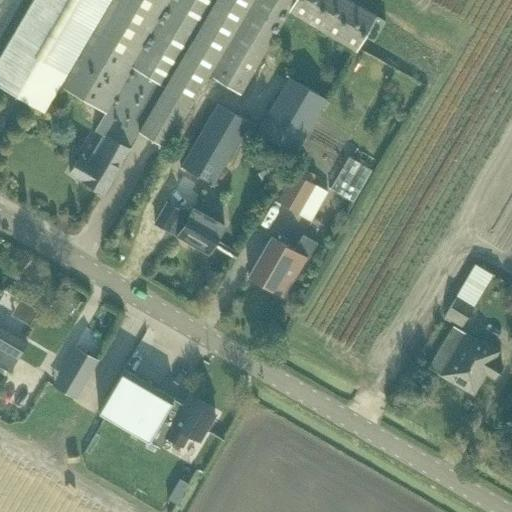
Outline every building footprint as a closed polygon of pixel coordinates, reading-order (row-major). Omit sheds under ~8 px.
[(33,0),(0,55),(0,85),(43,111),(59,84),(105,112),(95,130),(103,134),(88,160),(79,155),(69,173),(81,180),(104,194),(131,148),(131,147),(140,131),(167,147),(209,74),(241,93),(289,11),(356,51),(377,14),(352,0),(33,0)] [(438,53),(445,40),(410,24),(404,37),(438,53)] [(392,56),(421,69),(426,57),(398,44),(392,56)] [(444,50),(433,75),(444,80),(455,54),(444,50)] [(327,98),(289,76),(256,132),(294,154),(327,98)] [(182,165),(214,185),(250,123),(217,104),(182,165)] [(360,131),(369,120),(350,106),(341,118),(360,131)] [(270,152),(253,162),(263,179),(280,169),(270,152)] [(371,200),(389,166),(365,153),(347,186),(371,200)] [(302,165),(297,173),(311,181),(316,173),(302,165)] [(293,171),(276,201),(299,213),(316,184),(311,181),(297,173),(293,171)] [(170,232),(176,235),(209,254),(226,225),(204,213),(208,205),(198,198),(188,214),(167,202),(155,222),(170,231),(170,232)] [(284,297),(307,258),(308,259),(318,243),(303,234),(294,251),(271,236),(248,277),(284,297)] [(495,274),(476,263),(456,296),(444,317),(462,326),(495,274)] [(0,296),(3,292),(0,289),(0,365),(10,371),(28,342),(0,324),(0,296)] [(477,338),(467,333),(453,324),(428,367),(440,374),(474,394),(486,374),(495,379),(503,364),(495,359),(500,350),(478,336),(477,338)] [(74,345),(52,382),(75,396),(97,359),(74,345)] [(188,396),(174,420),(164,414),(174,398),(124,368),(99,412),(160,448),(166,436),(184,446),(190,435),(200,441),(216,414),(188,396)]
